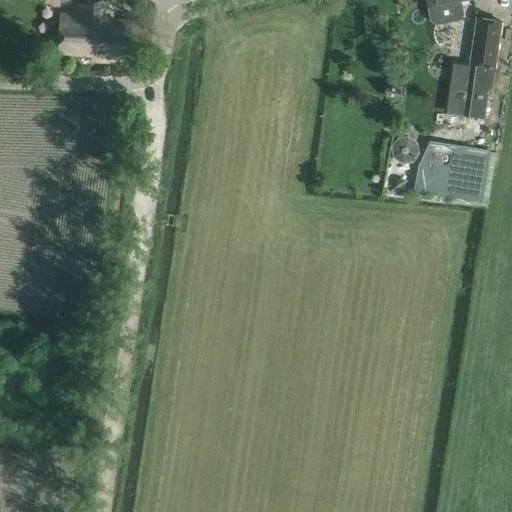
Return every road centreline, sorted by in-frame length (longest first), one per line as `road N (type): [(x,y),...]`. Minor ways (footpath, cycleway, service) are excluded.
road 1 (track): [(100,511),(155,115),(151,77)]
road 2 (unclassified): [(151,77),(115,85),(0,82)]
road 3 (unclassified): [(151,77),(167,17),(231,0)]
